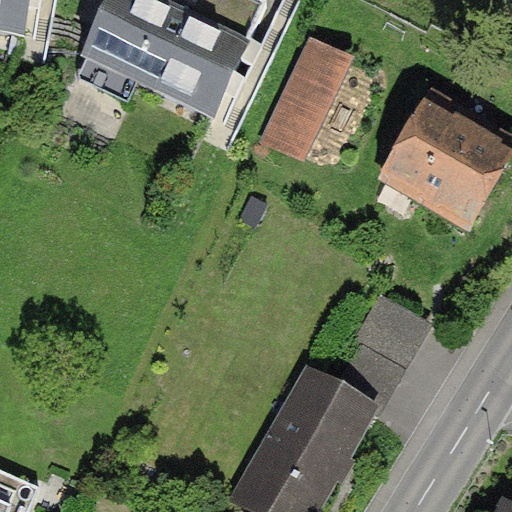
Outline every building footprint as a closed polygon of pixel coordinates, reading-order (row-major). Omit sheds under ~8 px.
[(54,0),(0,0),(0,41),(45,50),(54,0)] [(293,20),(250,0),(116,0),(87,61),(238,134),(293,20)] [(346,66),(316,52),(273,142),(303,156),(346,66)] [(503,135),(438,97),(388,182),(470,230),(511,159),(511,155),(497,146),(503,135)] [(435,328),(380,297),(353,345),(361,350),(408,376),(435,328)] [(382,420),(408,376),(361,350),(336,393),(374,415),(382,420)] [(259,511),(317,511),(374,415),(336,393),(310,378),(258,468),(276,479),(257,511),(259,511)] [(0,479),(0,511),(48,511),(53,501),(0,479)]
